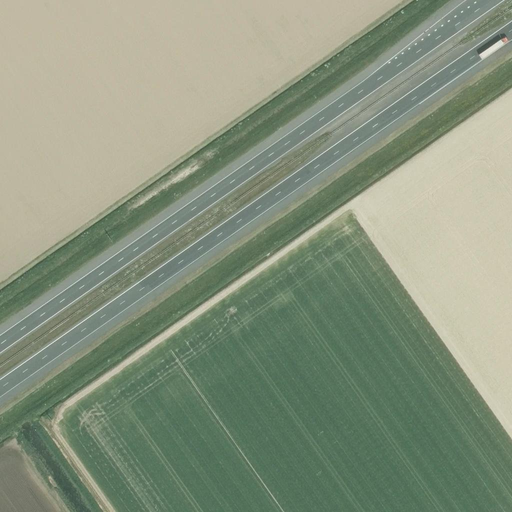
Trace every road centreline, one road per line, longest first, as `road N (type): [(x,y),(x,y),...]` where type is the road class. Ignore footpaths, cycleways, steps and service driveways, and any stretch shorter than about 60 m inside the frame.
road 1 (motorway): [(0,388),(511,29)]
road 2 (motorway): [(491,0),(0,344)]
